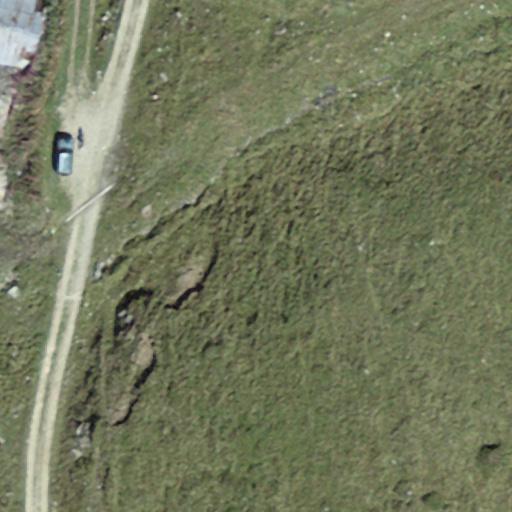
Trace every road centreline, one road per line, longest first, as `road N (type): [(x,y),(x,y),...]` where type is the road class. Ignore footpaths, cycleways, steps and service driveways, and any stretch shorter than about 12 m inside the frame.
road 1 (track): [(29,511),(28,440),(131,0)]
road 2 (track): [(91,165),(75,117),(83,0)]
